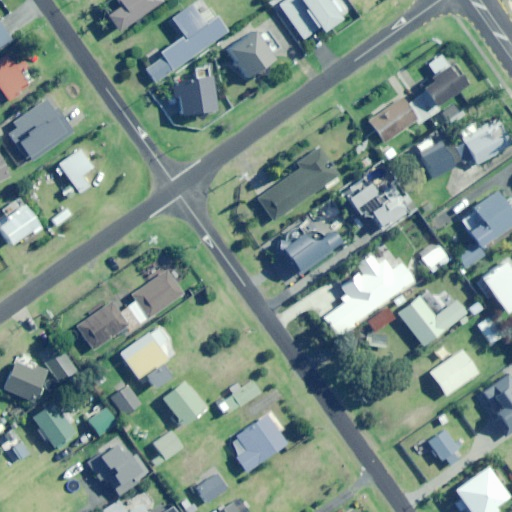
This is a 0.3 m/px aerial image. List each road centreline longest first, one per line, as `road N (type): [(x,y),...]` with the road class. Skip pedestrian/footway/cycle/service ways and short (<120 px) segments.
road 1 (residential): [(176,187),(405,511)]
road 2 (residential): [(176,187),(439,0)]
road 3 (residential): [(43,0),(176,187)]
road 4 (residential): [(0,315),(176,187)]
